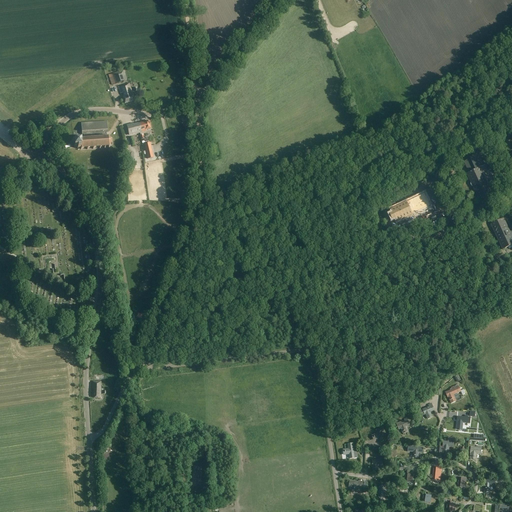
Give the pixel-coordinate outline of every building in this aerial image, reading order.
[(108,75),(112,85),(127,80),(124,70),(108,75)] [(134,101),(129,84),(118,87),(120,94),(123,93),(124,97),(123,98),(125,104),(134,101)] [(109,147),(112,144),(112,140),(108,137),(107,137),(106,133),(107,133),(107,121),(81,123),(82,134),(83,135),(83,136),(83,138),(81,139),(81,140),(74,140),(74,148),(81,148),(81,149),(83,149),(109,147)] [(137,124),(139,133),(146,131),(145,130),(150,129),(148,121),(137,124)] [(126,125),(129,135),(139,133),(137,124),(133,125),(133,123),(126,125)] [(467,174),(471,182),(470,183),(470,184),(471,185),(471,186),(472,186),(472,187),(473,187),(479,199),(492,193),(487,184),(489,183),(483,171),(482,172),(480,168),(467,174)] [(418,186),(418,187),(420,191),(423,189),(433,184),(431,180),(418,186)] [(425,194),(391,209),(397,222),(416,213),(416,215),(429,208),(429,207),(430,206),(425,195),(425,194)] [(511,236),(511,235),(510,232),(503,218),(491,224),(503,250),(508,247),(509,249),(511,247),(511,236)] [(94,398),(100,398),(101,382),(93,381),(92,388),(94,388),(94,398)] [(448,398),(450,402),(451,404),(456,401),(454,395),(461,392),(461,391),(459,387),(455,388),(454,386),(451,388),(451,389),(445,392),(448,398)] [(422,409),(423,410),(423,412),(425,415),(427,419),(433,417),(431,412),(435,411),(431,403),(428,405),(429,407),(422,409)] [(464,417),(457,416),(457,422),(457,428),(463,428),(463,423),(467,423),(468,415),(465,415),(464,417)] [(399,430),(400,429),(401,429),(403,434),(408,432),(407,427),(410,425),(407,418),(404,419),(405,421),(396,424),(399,430)] [(379,438),(381,442),(387,440),(386,437),(384,438),(381,431),(377,433),(374,435),(376,440),(379,438)] [(443,447),(443,452),(449,453),(449,447),(453,448),(454,440),(451,440),(450,442),(443,441),(443,447)] [(354,455),(353,448),(353,443),(348,444),(349,448),(349,449),(345,449),(346,455),(349,454),(350,458),(355,458),(357,457),(356,454),(354,455)] [(408,452),(412,452),(413,453),(412,457),(418,458),(419,453),(423,453),(423,447),(413,446),(408,446),(408,452)] [(481,455),(482,447),(478,446),(478,448),(471,447),(470,454),(470,459),(476,459),(477,454),(481,455)] [(383,466),(383,458),(380,458),(379,460),(372,459),(372,465),(373,465),(372,471),(378,471),(379,466),(383,466)] [(432,477),(441,478),(442,470),(436,469),(436,467),(434,467),(432,477)] [(404,481),(412,482),(413,475),(408,474),(409,472),(406,471),(404,481)] [(458,487),(466,488),(467,480),(459,479),(458,487)] [(350,481),(349,487),(351,488),(350,493),(356,494),(357,488),(361,489),(362,481),(359,480),(358,482),(350,481)] [(489,493),(489,491),(489,489),(490,485),(494,486),(495,481),(484,480),(484,485),(485,485),(484,488),(484,490),(484,493),(489,493)] [(378,497),(387,498),(387,490),(383,489),(383,485),(380,485),(378,497)] [(422,502),(430,503),(432,495),(423,494),(422,502)] [(455,511),(456,504),(452,504),(452,501),(448,501),(446,511),(455,511)]
